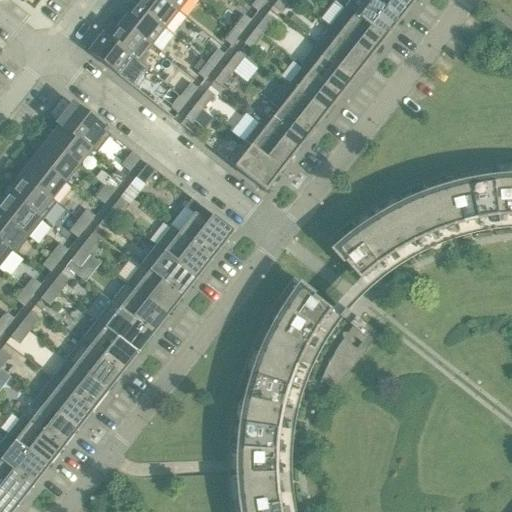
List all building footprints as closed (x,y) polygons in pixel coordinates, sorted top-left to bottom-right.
[(177,12),(162,0),(138,0),(134,5),(164,29),(177,12)] [(186,0),(162,0),(177,12),(186,0)] [(257,12),(266,0),(255,0),(250,7),(257,12)] [(280,12),(288,0),(277,0),(273,6),(280,12)] [(399,21),(371,0),(350,0),(343,8),(384,40),(399,21)] [(413,2),(410,0),(371,0),(399,21),(413,2)] [(164,29),(134,5),(121,22),(150,46),(164,29)] [(384,40),(343,8),(329,27),(369,59),(384,40)] [(261,35),(272,21),(265,15),(254,30),(261,35)] [(240,34),(250,21),(243,16),(233,28),(240,34)] [(150,46),(121,22),(115,29),(109,25),(101,34),(137,63),(150,46)] [(369,59),(329,27),(314,46),(354,78),(369,59)] [(230,46),(240,34),(233,28),(223,41),(230,46)] [(250,49),(261,35),(254,30),(243,44),(250,49)] [(137,63),(101,34),(87,52),(118,76),(131,59),(137,63)] [(354,78),(314,46),(299,65),(339,97),(354,78)] [(213,68),(223,55),(216,50),(206,62),(213,68)] [(231,73),(243,59),(236,53),(224,67),(231,73)] [(204,80),(213,68),(206,62),(197,75),(204,80)] [(339,97),(299,65),(298,65),(308,73),(294,91),(284,83),(284,84),(324,115),(339,97)] [(220,87),(231,73),(224,67),(213,82),(220,87)] [(186,102),(196,89),(189,84),(180,96),(186,102)] [(324,115),(284,84),(269,103),(309,134),(324,115)] [(202,110),(213,96),(206,91),(195,105),(202,110)] [(177,114),(186,102),(180,96),(170,108),(177,114)] [(295,153),(309,134),(269,103),(278,111),(264,129),(295,153)] [(110,136),(71,105),(56,123),(96,154),(110,136)] [(191,125),(202,110),(195,105),(184,119),(191,125)] [(96,154),(56,123),(58,126),(46,142),(76,165),(89,149),(95,154),(96,154)] [(295,153),(264,129),(249,147),(243,142),(243,143),(280,172),(295,153)] [(76,165),(46,142),(33,159),(62,182),(76,165)] [(280,172),(243,143),(227,162),(263,190),(264,191),(280,172)] [(129,172),(139,159),(131,152),(120,166),(129,172)] [(62,182),(33,159),(20,176),(55,204),(55,203),(50,199),(62,182)] [(511,163),(501,164),(490,165),(480,167),(469,169),(459,171),(449,174),(438,177),(428,180),(418,184),(408,188),(399,193),(389,197),(380,203),(371,208),(362,214),(353,220),(344,227),(336,233),(327,241),(337,252),(337,251),(363,280),(381,266),(399,254),(418,243),(438,234),(459,227),(480,221),(502,218),(511,217),(511,163)] [(144,185),(155,172),(146,164),(135,178),(144,185)] [(55,204),(20,176),(6,193),(41,221),(55,204)] [(112,194),(120,183),(112,176),(103,187),(112,194)] [(103,205),(112,194),(103,187),(95,198),(103,205)] [(41,221),(6,193),(0,200),(0,215),(22,233),(35,217),(41,221)] [(118,218),(128,205),(119,198),(109,211),(118,218)] [(85,228),(94,217),(85,210),(77,221),(85,228)] [(108,231),(118,218),(109,211),(99,224),(108,231)] [(211,260),(232,232),(211,216),(205,223),(193,214),(178,233),(170,227),(211,260)] [(22,233),(0,215),(0,243),(9,250),(22,233)] [(76,238),(85,228),(77,221),(68,232),(76,238)] [(211,260),(170,227),(155,246),(196,279),(211,260)] [(89,256),(99,243),(90,236),(80,249),(89,256)] [(0,261),(9,250),(0,243),(0,261)] [(58,261),(67,251),(58,244),(50,255),(58,261)] [(196,279),(155,246),(140,265),(181,297),(196,279)] [(79,268),(89,256),(80,249),(70,261),(79,268)] [(50,272),(58,261),(50,255),(41,266),(50,272)] [(181,297),(140,265),(125,284),(166,316),(181,297)] [(59,294),(69,281),(60,274),(50,287),(59,294)] [(304,395),(322,353),(333,335),(342,342),(337,350),(333,358),(328,366),(324,375),(321,383),(322,384),(322,383),(336,388),(378,336),(379,336),(379,335),(359,319),(354,326),(347,320),(305,286),(293,277),(280,295),(274,304),(263,322),(254,341),(246,361),(239,381),(234,402),(230,423),(228,438),(227,453),(227,460),(227,468),(227,475),(228,487),(229,497),(230,508),(230,511),(299,511),(294,485),(295,440),(304,395)] [(31,296),(40,285),(31,278),(23,289),(31,296)] [(166,316),(125,284),(110,303),(151,335),(166,316)] [(49,306),(59,294),(50,287),(40,299),(49,306)] [(23,307),(31,296),(23,289),(14,300),(23,307)] [(151,335),(110,303),(95,322),(136,354),(151,335)] [(0,326),(4,330),(13,319),(4,312),(0,317),(0,326)] [(39,319),(30,312),(20,325),(29,332),(39,319)] [(136,354),(95,322),(80,341),(121,374),(136,354)] [(19,344),(29,332),(20,325),(10,337),(19,344)] [(121,374),(80,341),(65,360),(106,392),(121,374)] [(0,368),(9,357),(0,349),(0,368)] [(106,392),(65,360),(50,379),(91,411),(106,392)] [(91,411),(50,379),(35,398),(76,430),(91,411)] [(76,430),(35,398),(43,405),(29,422),(21,416),(20,417),(61,449),(76,430)] [(61,449),(20,417),(6,436),(46,468),(61,449)] [(46,468),(6,436),(0,442),(0,462),(31,487),(46,468)] [(31,487),(0,462),(0,493),(16,506),(31,487)] [(11,511),(16,506),(0,493),(0,511),(11,511)]
